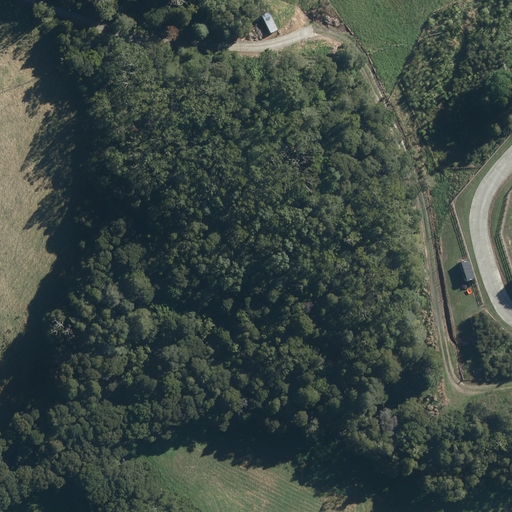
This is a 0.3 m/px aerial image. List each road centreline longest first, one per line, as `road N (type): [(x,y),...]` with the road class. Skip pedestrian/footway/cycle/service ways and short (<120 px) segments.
road 1 (track): [(40,0),(157,36),(265,47),(309,36),(342,46),(358,62),(413,202),(444,382),(455,393),(511,391)]
road 2 (residential): [(511,158),(477,218),(498,295),(511,315)]
